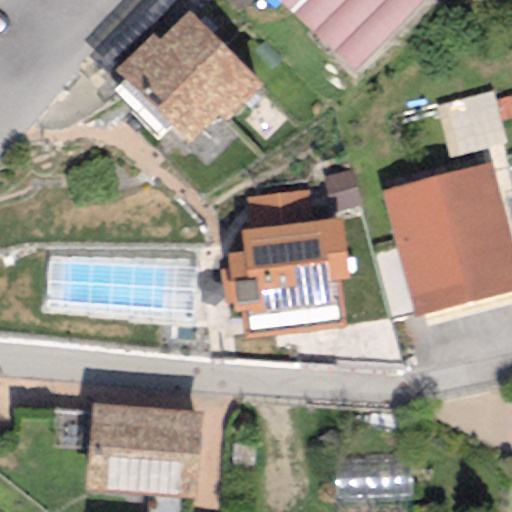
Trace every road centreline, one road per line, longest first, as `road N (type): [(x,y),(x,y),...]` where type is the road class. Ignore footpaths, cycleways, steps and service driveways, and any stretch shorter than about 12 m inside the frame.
road 1 (residential): [(511,360),(374,385),(0,357)]
road 2 (tertiary): [(90,0),(0,103)]
